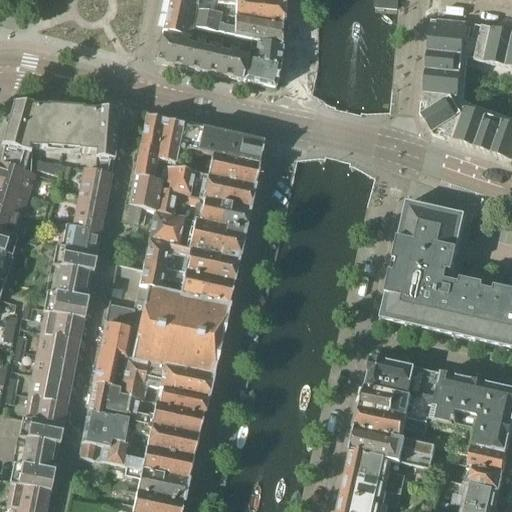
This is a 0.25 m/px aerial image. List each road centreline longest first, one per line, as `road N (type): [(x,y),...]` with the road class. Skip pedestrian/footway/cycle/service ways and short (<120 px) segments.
road 1 (residential): [(51,511),(134,92)]
road 2 (residential): [(287,127),(199,511)]
road 3 (residential): [(355,332),(400,152)]
road 4 (residential): [(319,511),(355,332)]
road 5 (residential): [(355,332),(511,368)]
road 6 (tertiary): [(287,127),(134,92)]
road 7 (residential): [(400,152),(415,0)]
road 8 (tertiary): [(134,92),(0,72)]
road 9 (residential): [(299,0),(287,127)]
